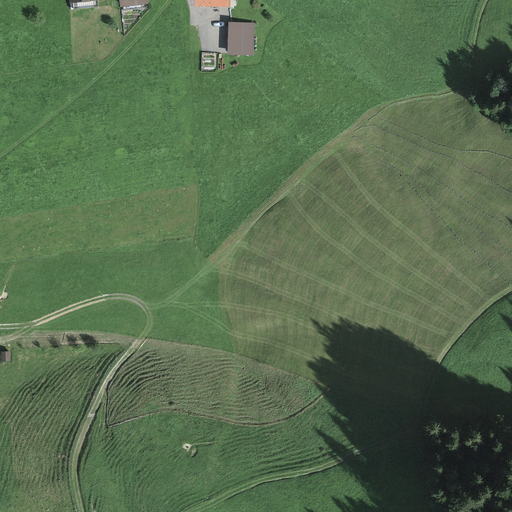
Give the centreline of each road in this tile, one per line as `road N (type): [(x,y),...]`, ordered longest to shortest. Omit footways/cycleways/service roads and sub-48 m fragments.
road 1 (track): [(511,287),(441,356),(410,430),(192,511)]
road 2 (track): [(81,511),(74,456),(107,378),(148,330),(144,307),(122,296),(99,299),(33,324),(0,327)]
road 3 (track): [(0,342),(40,336),(133,344)]
